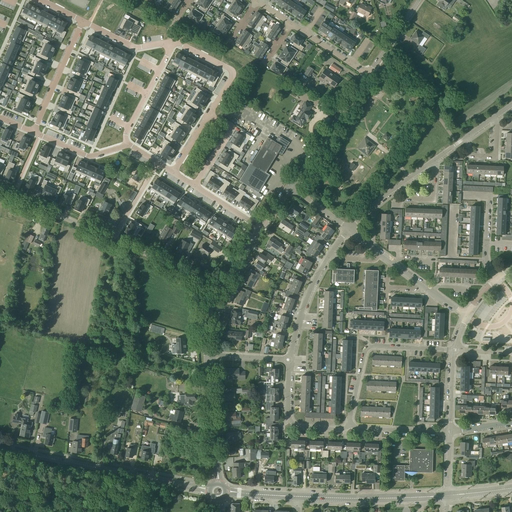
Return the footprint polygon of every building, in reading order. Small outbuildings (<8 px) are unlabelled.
[(201,7),(199,10),(205,13),(210,5),(208,4),(201,0),(199,0),(198,0),(197,3),(197,4),(201,7)] [(243,6),(239,3),(240,1),(239,0),(233,0),(230,5),(240,12),(241,10),(242,10),(243,8),(243,7),(243,6)] [(287,0),(282,8),(287,11),(293,1),(291,0),(287,0)] [(436,6),(442,10),(444,6),(445,7),(447,4),(451,6),(455,1),(453,0),(437,0),(437,1),(439,2),(436,6)] [(177,7),(168,1),(166,4),(167,5),(165,8),(173,14),(176,9),(175,9),(177,7)] [(287,11),(291,14),(296,6),(298,4),(293,1),(287,11)] [(23,12),(21,15),(26,18),(32,6),(28,4),(27,4),(26,6),(23,12)] [(326,4),(324,8),(329,11),(330,12),(330,11),(332,13),(333,13),(335,9),(326,4)] [(371,8),(367,6),(367,7),(360,4),(357,12),(367,17),(368,15),(369,16),(370,16),(371,15),(371,14),(371,13),(370,13),(370,12),(371,8)] [(240,12),(230,5),(225,13),(230,16),(232,14),(236,17),(237,16),(238,16),(239,14),(239,13),(240,12)] [(32,6),(26,18),(27,18),(31,20),(37,9),(32,7),(32,6)] [(291,14),(296,17),(301,9),(296,6),(291,14)] [(301,9),(296,17),(301,20),(306,11),(302,8),(301,9)] [(37,9),(31,20),(32,20),(36,23),(42,11),(37,9)] [(42,11),(36,23),(41,25),(47,14),(42,11)] [(202,18),(203,15),(198,12),(196,15),(192,12),(191,12),(190,12),(189,14),(189,15),(188,17),(191,19),(193,21),(196,23),(198,24),(202,18)] [(256,12),(253,16),(254,17),(253,19),(262,25),(265,27),(266,24),(263,22),(264,22),(262,21),(264,17),(256,12)] [(47,14),(41,25),(46,28),(47,25),(52,16),(47,14)] [(52,16),(47,25),(52,28),(56,19),(52,16)] [(228,19),(223,16),(217,23),(227,30),(228,28),(229,29),(231,26),(230,26),(231,25),(226,22),(228,19)] [(124,17),(118,29),(123,31),(124,28),(129,30),(134,20),(131,18),(129,20),(124,17)] [(52,28),(50,30),(51,30),(56,32),(62,21),(61,21),(56,19),(52,28)] [(262,25),(253,19),(251,21),(251,20),(248,25),(256,30),(258,27),(260,28),(262,25)] [(134,20),(129,30),(133,32),(132,36),(136,38),(142,27),(136,24),(138,22),(134,20)] [(318,30),(323,33),(328,24),(329,23),(324,20),(318,30)] [(62,21),(56,32),(61,34),(60,37),(63,38),(65,35),(66,33),(63,31),(66,24),(66,23),(62,21)] [(217,23),(215,27),(212,31),(218,35),(219,32),(224,35),(224,34),(225,35),(227,32),(226,32),(227,30),(217,23)] [(269,25),(267,28),(275,34),(276,32),(278,33),(281,29),(273,23),(271,26),(269,25)] [(323,33),(327,36),(333,27),(328,24),(323,33)] [(332,39),(338,29),(333,26),(333,27),(327,36),(332,39)] [(17,27),(14,33),(25,37),(27,32),(24,30),(17,27)] [(275,34),(267,28),(265,31),(267,32),(264,36),(273,42),(276,37),(273,36),(275,34)] [(332,39),(336,42),(342,32),(338,29),(332,39)] [(242,35),(240,37),(249,43),(251,40),(250,39),(252,36),(249,34),(250,34),(244,30),(241,34),(242,35)] [(342,32),(336,42),(341,45),(347,35),(342,32)] [(410,40),(419,46),(424,38),(416,32),(410,40)] [(14,33),(12,37),(20,41),(23,42),(25,37),(14,33)] [(290,39),(291,40),(290,40),(295,44),(293,46),(301,51),(303,48),(300,46),(303,41),(294,35),(293,37),(292,36),(290,39)] [(347,35),(341,45),(345,48),(351,38),(347,35)] [(84,42),(81,48),(84,49),(85,47),(90,50),(91,48),(96,39),(91,36),(90,36),(89,39),(87,43),(84,42)] [(12,37),(10,42),(11,42),(18,46),(20,41),(12,37)] [(247,46),(249,43),(240,37),(238,39),(235,43),(243,49),(246,45),(247,46)] [(351,38),(345,48),(350,51),(356,42),(351,38)] [(96,39),(91,48),(96,50),(100,41),(96,39)] [(96,50),(95,51),(100,54),(105,43),(100,41),(96,50)] [(9,47),(14,49),(17,51),(19,46),(18,46),(11,42),(9,47)] [(255,47),(264,53),(265,51),(266,51),(269,47),(261,42),(259,45),(254,42),(252,45),(255,47)] [(100,54),(99,55),(104,57),(110,46),(105,43),(100,54)] [(47,44),(45,49),(54,53),(56,48),(49,45),(47,44)] [(110,46),(104,57),(109,60),(110,59),(115,48),(110,46)] [(9,47),(7,52),(11,54),(15,55),(17,51),(14,49),(9,47)] [(264,53),(255,47),(253,50),(254,51),(252,54),(254,55),(254,56),(260,60),(263,56),(262,55),(264,53)] [(283,51),(282,52),(292,59),(297,51),(292,48),(290,50),(286,47),(285,48),(284,48),(283,50),(283,51)] [(115,48),(110,59),(115,61),(120,51),(115,48)] [(45,49),(42,55),(44,55),(51,59),(54,53),(45,49)] [(120,51),(115,61),(119,63),(124,53),(120,51)] [(5,56),(13,60),(14,61),(16,56),(15,55),(11,54),(7,52),(5,56)] [(292,59),(282,52),(281,54),(280,54),(278,56),(279,57),(279,58),(283,61),(281,63),(287,67),(292,59)] [(119,63),(118,64),(124,67),(130,56),(129,56),(124,53),(119,63)] [(173,62),(172,64),(172,65),(177,67),(178,65),(183,56),(177,53),(174,60),(173,62)] [(5,57),(3,62),(12,66),(14,61),(13,60),(5,56),(5,57)] [(183,56),(178,65),(183,67),(187,58),(183,56)] [(187,58),(183,67),(188,70),(192,61),(187,58)] [(79,60),(77,66),(86,70),(88,64),(86,63),(79,60)] [(188,70),(187,72),(191,74),(193,72),(197,63),(192,61),(188,70)] [(39,62),(36,67),(46,72),(48,66),(41,63),(39,62)] [(2,63),(0,67),(0,68),(8,72),(10,67),(2,63)] [(197,63),(193,72),(197,75),(202,66),(197,63)] [(281,76),(287,68),(281,64),(279,67),(275,64),(274,64),(273,64),(271,67),(272,67),(271,69),(281,76)] [(329,68),(334,72),(338,68),(332,64),(329,68)] [(77,66),(74,71),(82,74),(84,75),(86,70),(77,66)] [(197,75),(196,77),(201,79),(202,77),(207,68),(202,66),(197,75)] [(36,67),(34,73),(36,74),(43,77),(46,72),(36,67)] [(308,68),(302,77),(307,80),(312,71),(313,70),(309,67),(308,68)] [(0,74),(6,77),(8,72),(0,68),(0,74)] [(202,77),(201,79),(206,82),(207,80),(212,71),(207,68),(202,77)] [(318,80),(326,85),(327,83),(334,88),(339,80),(333,75),(333,74),(325,69),(318,80)] [(212,71),(207,80),(212,82),(210,86),(213,88),(218,77),(215,76),(217,73),(212,71)] [(165,76),(162,81),(170,85),(173,80),(169,78),(165,76)] [(109,77),(107,82),(115,86),(118,81),(109,77)] [(71,78),(69,83),(78,87),(81,82),(79,81),(71,78)] [(31,80),(28,86),(38,90),(40,84),(33,81),(31,80)] [(160,86),(161,86),(168,91),(169,90),(168,90),(170,85),(162,81),(160,86)] [(107,82),(105,87),(112,90),(113,91),(115,86),(107,82)] [(385,90),(387,88),(379,82),(377,84),(385,90)] [(69,83),(67,89),(74,92),(76,93),(78,87),(69,83)] [(394,89),(401,94),(406,88),(399,83),(394,89)] [(28,86),(26,91),(28,92),(35,95),(38,90),(28,86)] [(103,86),(101,91),(110,95),(112,90),(105,87),(103,86)] [(161,86),(158,91),(166,95),(168,91),(161,86)] [(193,86),(191,89),(195,91),(192,96),(200,101),(203,96),(197,92),(198,89),(193,86)] [(294,86),(293,88),(291,90),(300,96),(302,93),(303,92),(294,86)] [(101,91),(99,96),(108,100),(110,95),(101,91)] [(158,91),(155,96),(163,100),(166,95),(158,91)] [(64,96),(61,101),(70,105),(73,100),(71,99),(64,96)] [(99,96),(97,101),(106,104),(108,100),(99,96)] [(155,96),(153,101),(161,105),(163,100),(155,96)] [(185,98),(183,101),(188,105),(190,102),(197,106),(198,106),(200,102),(200,101),(192,96),(188,101),(185,98)] [(23,99),(20,104),(30,108),(32,103),(25,100),(23,99)] [(61,101),(59,107),(66,110),(68,111),(70,105),(61,101)] [(97,101),(95,106),(104,109),(106,104),(97,101)] [(153,101),(150,106),(158,110),(161,105),(153,101)] [(293,117),(290,121),(294,123),(295,123),(297,124),(301,127),(305,120),(306,120),(311,113),(308,111),(311,106),(305,102),(302,107),(302,108),(303,108),(301,110),(295,119),(293,117)] [(182,103),(180,106),(184,108),(181,113),(189,119),(190,118),(190,119),(193,114),(192,114),(193,114),(186,109),(188,107),(182,103)] [(20,104),(18,110),(20,111),(27,114),(30,108),(20,104)] [(92,113),(101,117),(103,111),(94,107),(92,113)] [(149,107),(147,113),(155,117),(157,111),(149,107)] [(56,113),(53,119),(63,123),(65,117),(63,117),(56,113)] [(89,117),(99,121),(101,117),(92,113),(89,117)] [(147,113),(144,117),(152,121),(155,117),(147,113)] [(174,116),(172,119),(178,122),(180,119),(186,124),(189,119),(181,113),(178,118),(174,116)] [(87,122),(97,126),(99,121),(89,117),(87,122)] [(144,117),(142,122),(149,126),(152,121),(144,117)] [(53,119),(51,124),(58,127),(60,128),(63,123),(53,119)] [(172,120),(170,123),(173,126),(170,130),(179,136),(182,131),(175,127),(177,124),(172,120)] [(86,127),(96,131),(95,131),(97,126),(87,122),(88,123),(86,127)] [(139,127),(146,131),(147,131),(149,126),(142,122),(139,127)] [(138,127),(136,131),(143,135),(146,131),(139,127),(138,126),(138,127)] [(84,132),(93,136),(96,131),(86,127),(87,128),(85,132),(84,132)] [(5,129),(0,141),(6,143),(5,146),(8,147),(11,140),(8,139),(12,131),(5,129)] [(164,133),(162,136),(167,139),(169,137),(176,141),(179,136),(170,130),(167,135),(164,133)] [(136,131),(133,136),(137,139),(141,141),(141,140),(143,135),(136,131)] [(237,133),(234,138),(242,143),(245,138),(248,140),(250,137),(241,131),(239,134),(237,133)] [(93,136),(84,132),(82,137),(81,137),(79,140),(85,143),(87,139),(91,141),(93,136)] [(17,143),(14,149),(17,150),(18,148),(24,151),(26,146),(27,147),(29,142),(28,142),(29,139),(23,136),(20,144),(17,143)] [(247,168),(239,181),(258,192),(258,193),(269,176),(265,173),(278,153),(282,155),(289,143),(285,140),(282,138),(278,144),(275,142),(268,137),(251,164),(248,168),(247,168)] [(161,138),(159,141),(163,143),(160,148),(168,153),(171,148),(165,144),(166,141),(161,138)] [(234,138),(230,143),(232,144),(231,147),(240,153),(242,150),(239,148),(242,143),(234,138)] [(359,148),(367,155),(373,146),(365,140),(359,148)] [(43,145),(39,155),(46,158),(44,162),(47,163),(50,157),(47,155),(50,148),(43,145)] [(153,150),(151,153),(156,157),(158,154),(162,156),(165,158),(166,158),(169,154),(168,153),(160,148),(157,153),(153,150)] [(225,152),(221,157),(230,162),(233,158),(236,160),(238,156),(229,150),(227,153),(225,152)] [(53,158),(50,165),(53,166),(55,161),(60,164),(65,155),(59,152),(56,159),(53,158)] [(65,155),(60,164),(66,166),(64,171),(67,172),(70,166),(67,164),(70,157),(65,155)] [(221,157),(218,162),(220,163),(218,166),(228,172),(230,169),(227,167),(230,162),(221,157)] [(74,166),(71,173),(74,174),(76,170),(81,172),(85,163),(80,161),(77,168),(74,166)] [(6,177),(4,180),(11,183),(12,180),(13,181),(15,176),(14,175),(16,171),(12,169),(14,164),(9,162),(5,171),(8,173),(6,177)] [(85,163),(81,172),(86,174),(90,166),(85,163)] [(90,166),(86,174),(91,177),(95,168),(90,166)] [(95,168),(91,177),(96,179),(100,170),(95,168)] [(143,173),(137,169),(132,177),(138,180),(143,173)] [(100,170),(96,179),(101,181),(105,172),(100,170)] [(211,171),(205,181),(208,183),(206,185),(211,188),(217,179),(212,176),(214,173),(211,171)] [(25,188),(24,190),(30,193),(34,185),(37,187),(40,179),(34,176),(31,175),(29,179),(27,183),(25,187),(25,188)] [(151,182),(147,188),(150,190),(151,188),(156,191),(161,183),(161,182),(157,180),(156,179),(153,184),(151,182)] [(217,179),(211,188),(216,191),(218,189),(220,191),(226,181),(223,179),(221,182),(217,179)] [(43,188),(40,195),(46,197),(50,188),(44,186),(46,182),(43,181),(40,187),(43,188)] [(226,181),(220,191),(223,193),(222,195),(227,198),(232,189),(228,186),(230,183),(226,181)] [(103,182),(97,192),(102,195),(102,194),(107,185),(103,183),(103,182)] [(161,183),(156,191),(161,193),(166,185),(161,183)] [(166,185),(161,193),(165,196),(170,188),(166,185)] [(50,188),(46,197),(51,200),(54,193),(57,195),(60,188),(57,187),(55,191),(50,188)] [(170,188),(165,196),(170,199),(175,191),(170,188)] [(232,189),(227,198),(232,201),(233,199),(236,201),(242,191),(239,189),(237,192),(232,189)] [(175,191),(170,199),(174,202),(180,194),(175,191)] [(242,191),(236,201),(239,202),(238,204),(243,208),(248,199),(243,196),(245,193),(242,191)] [(63,196),(59,205),(65,208),(68,201),(72,202),(74,196),(71,195),(69,198),(63,196)] [(183,196),(178,204),(182,207),(187,199),(183,196)] [(497,205),(505,205),(506,199),(507,199),(507,196),(498,196),(498,198),(497,198),(497,205)] [(77,200),(73,210),(79,213),(82,205),(86,207),(88,201),(85,199),(84,203),(77,200)] [(187,199),(182,207),(187,210),(192,202),(187,199)] [(248,199),(243,208),(248,211),(249,209),(252,210),(258,201),(255,199),(253,202),(248,199)] [(101,206),(99,210),(100,211),(99,214),(106,217),(111,205),(104,202),(102,206),(101,206)] [(192,202),(187,210),(191,213),(197,205),(196,205),(192,202)] [(137,211),(136,213),(142,217),(147,208),(151,210),(152,207),(147,204),(145,207),(141,204),(140,207),(137,211)] [(197,205),(191,213),(196,216),(201,208),(197,205)] [(289,211),(296,216),(297,216),(298,217),(302,212),(300,210),(301,209),(297,207),(297,208),(293,205),(289,211)] [(201,208),(196,216),(201,219),(206,211),(201,208)] [(206,211),(201,219),(205,222),(210,214),(206,211)] [(313,224),(316,226),(319,222),(322,218),(318,215),(312,224),(313,224)] [(213,216),(208,224),(213,227),(218,219),(213,216)] [(218,219),(213,227),(217,229),(218,230),(223,222),(219,219),(218,219)] [(283,220),(278,226),(288,233),(290,234),(293,229),(292,228),(293,226),(283,220)] [(126,230),(125,232),(131,236),(136,227),(139,229),(141,225),(136,222),(134,225),(130,223),(129,225),(126,230)] [(223,222),(218,230),(222,232),(227,224),(223,222)] [(306,230),(308,227),(301,222),(299,225),(306,230)] [(166,226),(158,239),(166,243),(172,232),(176,235),(181,226),(175,223),(171,230),(166,226)] [(227,224),(222,232),(227,235),(232,227),(227,224)] [(41,233),(38,240),(43,242),(46,236),(50,228),(44,226),(41,233)] [(321,230),(323,232),(330,236),(334,231),(327,226),(325,230),(323,228),(321,230)] [(232,227),(227,235),(232,238),(237,230),(236,230),(232,227)] [(296,231),(302,235),(303,234),(304,235),(305,232),(304,232),(305,231),(299,227),(296,231)] [(330,236),(323,232),(321,230),(320,232),(322,234),(320,237),(317,235),(315,238),(321,242),(323,239),(326,242),(330,236)] [(26,233),(23,240),(28,243),(30,243),(33,236),(31,235),(26,233)] [(266,247),(268,248),(269,248),(271,245),(281,252),(283,250),(281,248),(283,246),(281,244),(271,237),(267,243),(268,243),(266,246),(266,247)] [(312,247),(319,252),(323,247),(319,244),(321,242),(315,238),(313,241),(316,242),(312,247)] [(28,243),(23,240),(20,248),(25,250),(28,243)] [(177,250),(176,252),(183,256),(186,252),(188,253),(193,245),(190,243),(190,242),(186,240),(185,242),(182,240),(178,247),(177,250)] [(212,242),(209,246),(214,250),(215,247),(220,250),(221,248),(212,242)] [(200,252),(197,256),(203,260),(205,255),(207,256),(211,250),(203,244),(199,251),(200,252)] [(285,252),(290,255),(294,248),(290,246),(285,252)] [(319,252),(312,247),(308,253),(307,251),(305,253),(310,257),(312,255),(315,257),(319,252)] [(263,264),(265,261),(269,263),(272,258),(267,255),(265,257),(260,253),(258,256),(258,255),(256,258),(257,258),(256,259),(258,260),(263,264)] [(300,265),(308,269),(311,263),(303,259),(300,265)] [(258,260),(254,266),(258,269),(257,272),(261,275),(263,272),(261,271),(265,265),(263,264),(258,260)] [(308,269),(300,265),(297,271),(305,275),(308,269)] [(365,271),(363,308),(365,308),(367,308),(369,308),(371,308),(371,311),(376,311),(378,271),(373,271),(365,271)] [(252,274),(248,272),(242,283),(251,287),(256,277),(258,278),(259,275),(254,272),(252,274)] [(289,284),(299,288),(302,282),(298,281),(299,278),(293,275),(292,278),(293,279),(291,283),(290,282),(289,284)] [(285,293),(292,296),(293,293),(297,294),(299,288),(289,284),(288,287),(290,288),(288,291),(286,290),(285,293)] [(234,303),(242,306),(246,294),(249,295),(249,293),(252,295),(253,293),(240,287),(239,290),(240,291),(236,299),(235,299),(234,303)] [(284,303),(292,306),(295,300),(291,298),(292,296),(285,293),(284,296),(287,297),(284,303)] [(279,311),(285,314),(286,311),(290,312),(292,306),(284,303),(282,309),(280,308),(277,307),(276,311),(279,311)] [(240,325),(243,314),(231,311),(230,314),(231,315),(229,323),(240,325)] [(278,319),(277,321),(279,322),(287,324),(288,317),(284,316),(285,314),(279,311),(278,315),(280,315),(279,320),(278,319)] [(396,319),(387,318),(386,326),(390,327),(391,325),(391,321),(396,322),(396,319)] [(272,327),(272,330),(273,330),(274,331),(280,332),(281,329),(285,330),(286,327),(287,324),(279,322),(277,321),(274,321),(273,324),(276,324),(278,325),(277,328),(275,327),(272,327)] [(149,330),(161,333),(162,328),(151,324),(149,330)] [(272,340),(282,342),(284,336),(280,335),(280,332),(274,331),(273,330),(273,333),(276,334),(275,338),(273,338),(272,340)] [(225,339),(241,341),(241,333),(226,331),(225,339)] [(176,344),(175,344),(175,353),(185,353),(185,339),(176,340),(176,344)] [(282,342),(272,340),(271,342),(274,343),(273,347),(281,349),(282,342)] [(371,365),(379,366),(380,356),(372,356),(371,365)] [(496,375),(496,367),(490,367),(490,370),(486,369),(486,377),(489,377),(489,379),(492,379),(492,375),(496,375)] [(265,368),(265,372),(268,372),(268,376),(270,376),(278,376),(278,370),(271,370),(271,368),(265,368)] [(238,380),(244,380),(244,373),(238,373),(238,370),(224,370),(224,379),(238,379),(238,380)] [(263,382),(263,386),(273,386),(273,383),(278,383),(278,376),(270,376),(270,380),(266,380),(266,382),(263,382)] [(388,382),(387,392),(395,392),(395,383),(388,382)] [(266,395),(269,395),(278,395),(278,389),(273,389),(273,386),(263,386),(263,389),(266,389),(266,395)] [(185,393),(185,406),(192,406),(192,401),(195,401),(195,393),(185,393)] [(223,395),(224,402),(225,405),(229,404),(228,401),(234,401),(234,394),(223,395)] [(131,409),(140,412),(144,397),(135,395),(131,409)] [(278,395),(269,395),(269,399),(266,399),(266,405),(272,405),(272,402),(278,402),(278,395)] [(490,407),(490,415),(496,415),(496,412),(499,412),(499,404),(496,404),(496,407),(490,407)] [(269,411),(269,414),(278,414),(278,408),(272,408),(272,405),(266,405),(266,411),(269,411)] [(169,418),(170,420),(173,420),(173,421),(180,423),(182,416),(183,412),(175,410),(174,416),(171,415),(169,416),(169,418)] [(224,414),(225,421),(232,420),(232,424),(240,423),(239,418),(235,418),(235,413),(224,414)] [(20,435),(24,436),(24,432),(25,428),(28,429),(28,425),(27,425),(27,421),(28,419),(19,418),(20,415),(15,414),(15,417),(14,417),(13,422),(22,424),(20,435)] [(266,418),(266,424),(273,424),(273,421),(278,421),(278,414),(269,414),(269,418),(266,418)] [(70,419),(69,432),(74,432),(75,424),(77,424),(77,420),(70,419)] [(138,423),(141,428),(147,423),(143,419),(138,423)] [(24,432),(24,436),(29,437),(31,426),(32,426),(32,422),(27,421),(27,425),(28,425),(28,429),(25,428),(24,432)] [(269,430),(269,434),(278,434),(278,427),(273,427),(273,424),(266,424),(266,430),(269,430)] [(45,428),(42,437),(46,438),(44,444),(51,446),(52,442),(53,443),(54,439),(53,438),(54,435),(50,435),(51,429),(45,428)] [(226,433),(226,442),(232,441),(232,440),(239,440),(238,432),(226,433)] [(113,439),(112,445),(108,444),(108,448),(111,449),(110,453),(111,453),(112,454),(113,455),(114,454),(117,455),(118,446),(120,435),(116,434),(115,440),(113,439)] [(278,434),(269,434),(269,437),(265,438),(266,443),(273,443),(273,440),(278,440),(278,434)] [(72,452),(81,453),(81,447),(87,447),(88,439),(82,439),(82,442),(73,441),(72,452)] [(461,455),(469,455),(470,455),(470,447),(469,447),(469,443),(460,442),(460,447),(462,447),(461,455)] [(353,443),(352,453),(357,453),(357,455),(358,455),(358,463),(361,463),(361,459),(361,453),(359,453),(359,444),(353,443)] [(371,444),(371,452),(377,452),(377,453),(380,453),(381,447),(378,447),(378,444),(371,444)] [(126,456),(127,457),(128,458),(129,457),(132,458),(134,449),(132,449),(133,446),(129,445),(129,448),(127,448),(126,456)] [(140,451),(143,451),(141,459),(142,459),(142,460),(144,461),(145,460),(147,461),(149,454),(153,455),(154,449),(141,446),(140,451)] [(256,460),(260,460),(260,458),(265,458),(265,454),(260,453),(261,450),(257,450),(256,460)] [(393,481),(404,481),(404,472),(431,473),(432,450),(409,450),(408,466),(393,466),(393,481)] [(461,473),(463,473),(462,477),(470,477),(471,467),(474,467),(474,461),(467,461),(467,465),(462,465),(461,473)] [(232,468),(232,478),(240,478),(239,468),(243,468),(243,463),(233,463),(233,468),(232,468)] [(312,483),(319,483),(319,472),(312,472),(312,478),(311,478),(310,479),(310,481),(311,482),(312,482),(312,483)] [(264,483),(273,483),(273,477),(272,477),(272,473),(268,473),(268,476),(265,476),(264,483)] [(335,483),(342,483),(342,475),(339,475),(339,473),(335,473),(335,476),(334,476),(334,483),(335,483)] [(365,482),(365,484),(374,483),(374,474),(369,474),(361,474),(362,482),(365,482)]
